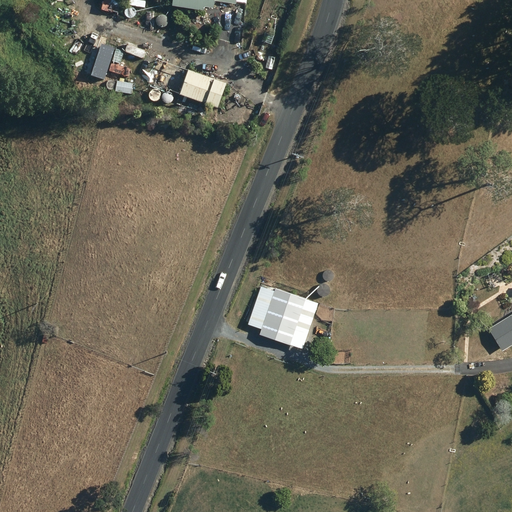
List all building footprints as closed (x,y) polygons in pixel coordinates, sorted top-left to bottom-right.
[(236,1),(246,2),(246,0),(172,0),(172,6),(205,11),(205,7),(213,8),(214,0),(236,4),(236,1)] [(217,108),(226,83),(189,69),(180,94),(217,108)] [(114,81),(113,93),(131,94),(132,82),(114,81)] [(303,350),(319,303),(276,288),(275,291),(261,286),(248,324),(261,329),(259,335),(303,350)] [(511,314),(489,329),(503,351),(511,344),(511,314)]
